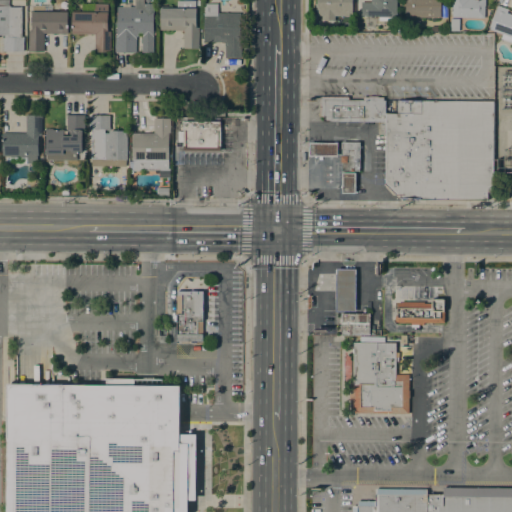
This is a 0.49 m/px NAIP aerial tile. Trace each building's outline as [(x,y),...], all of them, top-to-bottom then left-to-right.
[(0,0),(8,0),(8,6),(10,6),(10,7),(21,7),(21,37),(23,37),(23,51),(2,51),(2,38),(4,38),(4,35),(0,35),(0,0)] [(194,0),(194,7),(196,7),(195,27),(198,27),(198,44),(199,44),(199,48),(183,48),(183,30),(159,30),(160,7),(161,7),(161,6),(168,6),(177,6),(177,0),(194,0)] [(352,0),(352,16),(351,16),(351,20),(321,20),(321,16),(316,16),(316,8),(315,8),(315,4),(316,4),(316,0),(352,0)] [(396,0),(396,16),(394,16),(394,21),(378,21),(378,16),(361,16),(361,2),(371,2),(371,0),(396,0)] [(440,0),(440,17),(404,17),(404,0),(440,0)] [(485,0),(485,6),(484,6),(484,18),(452,17),(452,0),(485,0)] [(81,12),(81,3),(94,4),(94,12),(107,12),(107,31),(110,31),(110,53),(94,52),(94,34),(71,34),(71,12),(81,12)] [(203,3),(217,3),(217,13),(240,13),(240,43),(241,43),(241,57),(225,57),(225,42),(203,42),(203,3)] [(511,43),(500,39),(502,34),(488,29),(497,5),(507,9),(506,13),(511,15),(511,13),(511,43)] [(33,11),(33,6),(51,6),(51,11),(67,11),(67,33),(43,33),(43,52),(27,52),(27,48),(28,48),(28,31),(31,31),(31,11),(33,11)] [(153,7),(153,52),(141,52),(141,32),(137,32),(137,36),(136,36),(136,52),(115,52),(115,36),(116,36),(116,17),(115,17),(115,11),(117,11),(117,6),(153,7)] [(459,19),(458,31),(450,30),(450,18),(459,19)] [(323,121),(323,116),(320,116),(320,98),(348,98),(348,100),(363,100),(363,98),(383,98),(383,100),(385,100),(385,113),(385,122),(323,121)] [(385,113),(397,113),(397,100),(492,101),(492,159),(492,192),(487,192),(487,200),(399,199),(399,195),(395,195),(384,184),(385,122),(385,113)] [(2,156),(2,132),(25,133),(26,115),(42,115),(42,119),(41,119),(41,138),(38,138),(37,164),(26,163),(26,157),(9,157),(2,156)] [(45,129),(67,129),(67,115),(84,115),(84,131),(82,131),(81,153),(76,153),(76,160),(45,159),(45,154),(45,129)] [(126,159),(125,159),(125,166),(91,166),(91,130),(89,130),(89,115),(109,115),(109,130),(104,130),(104,133),(108,133),(108,130),(127,131),(126,159)] [(132,168),(132,162),(132,133),(143,133),(143,134),(153,134),(153,118),(170,118),(170,133),(168,133),(168,162),(167,162),(167,168),(132,168)] [(220,122),(220,151),(182,151),(182,146),(182,142),(177,142),(178,131),(183,131),(183,129),(181,129),(181,127),(183,127),(183,121),(220,122)] [(359,142),(359,171),(353,171),(350,171),(341,171),(341,162),(340,162),(340,156),(341,156),(341,142),(359,142)] [(337,143),(337,156),(308,156),(308,143),(337,143)] [(355,173),(355,193),(341,193),(341,172),(355,173)] [(73,183),(74,189),(68,191),(66,185),(73,183)] [(355,269),(355,311),(335,311),(335,269),(355,269)] [(176,322),(175,322),(176,288),(199,288),(199,291),(202,291),(202,341),(190,341),(190,344),(187,344),(187,341),(176,341),(176,322)] [(423,302),(423,304),(430,304),(430,299),(443,299),(443,322),(423,322),(423,325),(418,325),(418,327),(410,327),(410,322),(396,322),(396,321),(394,321),(394,317),(397,317),(397,303),(400,303),(400,302),(423,302)] [(368,313),(368,335),(341,335),(341,313),(368,313)] [(395,343),(395,374),(408,374),(408,414),(353,413),(354,384),(352,384),(353,342),(395,343)] [(5,511),(6,384),(105,385),(105,379),(161,379),(161,385),(179,386),(179,434),(195,434),(195,500),(187,500),(187,511),(5,511)] [(511,511),(351,511),(351,506),(356,506),(356,501),(375,501),(375,489),(426,489),(426,494),(442,494),(442,487),(511,487),(511,511)]
